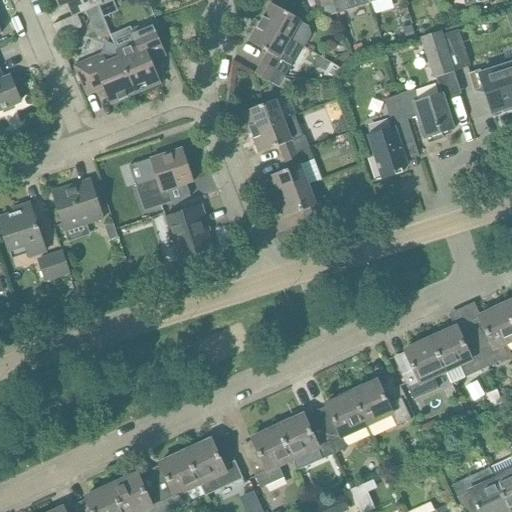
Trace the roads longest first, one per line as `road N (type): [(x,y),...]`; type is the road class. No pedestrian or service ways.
road 1 (residential): [(0,499),(471,280)]
road 2 (tertiary): [(0,369),(269,280)]
road 3 (tertiary): [(269,280),(454,222)]
road 4 (residential): [(269,280),(206,115)]
road 5 (residential): [(20,0),(81,145)]
road 6 (residential): [(511,140),(435,164),(454,222)]
road 7 (residential): [(81,145),(176,109),(206,115)]
road 8 (residential): [(231,0),(214,30),(206,115)]
